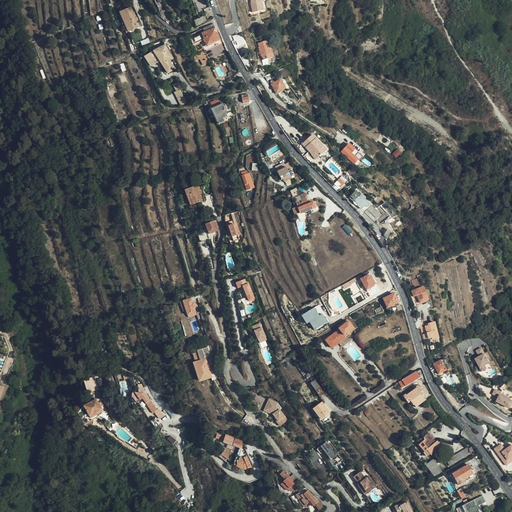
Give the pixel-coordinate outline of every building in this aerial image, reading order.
[(251,0),(252,3),(251,3),(253,12),(263,10),(261,0),(251,0)] [(128,31),(131,30),(140,27),(136,17),(138,16),(134,5),(123,9),(126,20),(125,21),(128,31)] [(208,20),(206,15),(194,20),(197,25),(208,20)] [(264,60),(267,58),(266,55),(272,53),(268,38),(262,40),(263,42),(258,43),(259,47),(262,58),(263,57),(264,60)] [(173,59),(165,45),(144,57),(151,68),(160,62),(167,74),(174,70),(169,61),(173,59)] [(210,63),(204,52),(199,55),(204,66),(210,63)] [(272,85),(277,93),(285,89),(280,80),(272,85)] [(214,109),(223,104),(221,100),(211,104),(214,109)] [(228,114),(223,104),(214,109),(212,110),(219,125),(224,122),(223,120),(227,118),(226,115),(228,114)] [(306,140),(302,144),(309,151),(319,142),(312,135),(306,140)] [(319,142),(309,151),(316,159),(326,150),(319,142)] [(355,149),(349,143),(342,151),(355,163),(359,159),(352,152),(355,149)] [(294,175),(291,169),(288,170),(287,167),(277,171),(281,179),(282,179),(284,182),(292,178),(291,176),(294,175)] [(254,187),(250,173),(242,176),(246,190),(254,187)] [(203,200),(201,194),(199,191),(201,190),(199,185),(185,189),(191,205),(203,200)] [(298,192),(296,187),(290,190),(292,195),(298,192)] [(380,214),(357,191),(350,198),(374,221),(380,214)] [(315,205),(313,200),(308,202),(305,196),(307,195),(305,192),(293,198),(295,202),(296,201),(298,206),(292,208),(295,214),(301,212),(315,205)] [(373,200),(378,195),(375,192),(370,197),(373,200)] [(232,213),(225,215),(226,226),(227,226),(229,225),(235,224),(232,213)] [(229,227),(232,238),(234,243),(239,241),(238,237),(241,236),(234,213),(232,213),(235,224),(235,225),(229,227)] [(390,219),(394,230),(403,226),(399,216),(390,219)] [(206,225),(203,226),(204,228),(207,227),(210,233),(218,230),(215,221),(206,224),(206,225)] [(204,228),(203,226),(197,228),(201,237),(207,235),(204,228)] [(464,263),(457,264),(458,273),(466,272),(464,263)] [(361,279),(367,290),(371,288),(374,286),(374,285),(376,284),(371,275),(369,276),(368,275),(361,279)] [(243,280),(235,283),(237,288),(240,287),(242,292),(244,292),(246,297),(248,301),(254,299),(247,281),(245,282),(243,280)] [(428,299),(424,287),(412,292),(417,304),(428,299)] [(388,308),(399,302),(394,294),(383,299),(386,304),(388,308)] [(194,302),(192,297),(181,301),(184,311),(187,311),(189,317),(198,314),(196,308),(197,308),(195,302),(194,302)] [(400,304),(399,302),(388,308),(386,304),(385,305),(388,311),(399,305),(400,304)] [(323,313),(319,315),(315,307),(302,315),(307,324),(310,322),(315,330),(328,322),(323,313)] [(353,329),(347,321),(342,325),(336,329),(337,330),(323,342),(329,350),(337,344),(335,341),(342,336),(342,337),(353,329)] [(432,341),(442,338),(438,321),(435,322),(428,324),(429,326),(425,327),(428,339),(431,339),(432,341)] [(260,323),(253,326),(255,331),(258,338),(260,343),(267,340),(260,323)] [(354,330),(353,329),(342,337),(343,338),(354,330)] [(481,348),(476,351),(479,356),(477,357),(475,359),(479,368),(481,371),(486,368),(484,365),(488,363),(483,354),(484,354),(481,348)] [(208,349),(198,353),(201,362),(196,364),(201,379),(211,376),(209,371),(209,368),(206,362),(210,356),(208,349)] [(201,362),(198,353),(193,354),(196,364),(201,362)] [(434,365),(429,367),(432,372),(436,370),(438,374),(450,368),(445,358),(438,361),(437,360),(434,361),(435,363),(433,364),(434,365)] [(196,364),(194,365),(200,383),(212,379),(211,376),(201,379),(196,364)] [(420,377),(416,371),(399,382),(402,387),(420,377)] [(95,377),(84,380),(88,393),(99,389),(95,377)] [(102,378),(97,379),(100,389),(105,387),(102,378)] [(320,396),(325,393),(316,379),(311,383),(320,396)] [(0,381),(0,384),(4,386),(0,399),(0,405),(2,406),(8,384),(0,381)] [(424,397),(421,393),(422,392),(418,386),(416,387),(417,388),(407,395),(407,394),(404,396),(407,400),(409,399),(411,401),(413,405),(415,404),(424,398),(424,397)] [(494,389),(492,394),(498,397),(497,399),(496,402),(508,407),(510,408),(511,402),(511,401),(509,398),(499,393),(500,392),(494,389)] [(448,391),(443,395),(447,400),(451,396),(448,391)] [(157,416),(159,415),(147,397),(145,397),(143,397),(139,396),(133,396),(132,396),(132,397),(132,398),(131,398),(131,399),(131,400),(131,401),(132,401),(136,407),(143,402),(153,416),(155,414),(157,416)] [(425,400),(424,398),(415,404),(416,406),(425,400)] [(269,399),(267,403),(276,407),(278,402),(269,399)] [(328,412),(320,401),(312,407),(320,418),(328,412)] [(104,414),(102,411),(99,407),(97,403),(85,411),(93,422),(98,419),(104,414)] [(276,407),(267,403),(266,405),(276,409),(277,411),(279,410),(277,407),(276,407)] [(276,409),(266,405),(264,410),(272,413),(273,415),(274,415),(276,418),(279,422),(281,420),(284,423),(289,420),(280,409),(279,410),(277,411),(276,409)] [(93,422),(85,411),(82,413),(79,418),(85,427),(93,422)] [(124,424),(114,415),(111,418),(117,424),(118,423),(121,425),(122,424),(123,425),(124,424)] [(279,422),(276,418),(275,419),(281,426),(284,423),(281,420),(279,422)] [(441,445),(437,441),(435,443),(432,440),(433,438),(429,433),(423,438),(423,437),(418,441),(420,443),(418,444),(428,455),(430,454),(431,455),(439,448),(441,445)] [(252,466),(245,450),(245,446),(245,444),(243,443),(243,440),(226,434),(224,442),(240,448),(233,465),(237,467),(240,467),(244,468),(247,468),(249,467),(252,466)] [(321,447),(318,450),(319,452),(321,455),(325,452),(329,458),(332,461),(335,458),(338,456),(327,443),(321,447)] [(501,443),(494,449),(503,460),(506,458),(507,459),(511,456),(511,455),(511,445),(511,444),(505,449),(504,448),(501,443)] [(446,460),(450,466),(467,456),(467,448),(446,460)] [(232,457),(222,451),(219,456),(228,463),(232,457)] [(312,455),(316,451),(307,457),(313,465),(321,458),(321,457),(316,461),(312,455)] [(443,473),(433,460),(425,465),(434,477),(443,473)] [(458,485),(464,482),(463,480),(474,474),(468,465),(452,474),(458,485)] [(361,472),(354,477),(357,482),(359,481),(369,494),(377,487),(370,476),(366,479),(361,472)] [(298,478),(293,473),(290,476),(295,482),(298,478)] [(463,480),(464,482),(475,475),(474,474),(463,480)] [(359,481),(357,482),(359,484),(358,485),(366,496),(368,494),(369,494),(359,481)] [(285,489),(287,492),(296,484),(295,482),(285,489)] [(461,489),(457,491),(461,499),(465,497),(461,489)] [(313,505),(314,504),(317,501),(307,490),(302,495),(304,497),(303,498),(301,499),(307,505),(311,502),(313,505)] [(307,505),(301,499),(299,502),(304,509),(307,506),(307,505)] [(314,504),(319,509),(324,506),(318,500),(317,501),(314,504)] [(413,511),(408,502),(404,504),(403,501),(392,508),(394,511),(402,511),(404,511),(413,511)]
